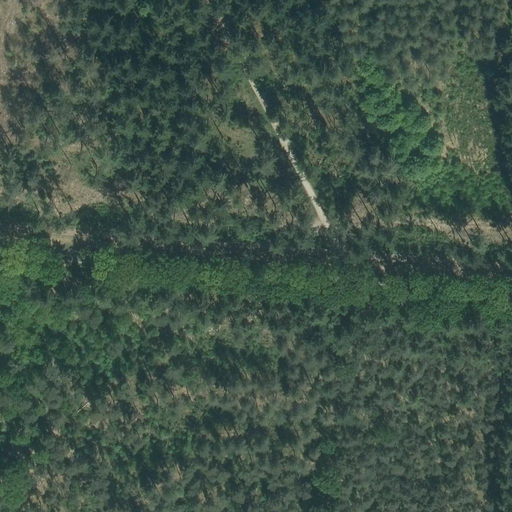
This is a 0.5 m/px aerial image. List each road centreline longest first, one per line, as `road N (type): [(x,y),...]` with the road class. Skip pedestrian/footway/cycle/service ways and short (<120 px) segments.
road 1 (secondary): [(511,290),(0,250)]
road 2 (track): [(214,0),(330,224),(338,276)]
